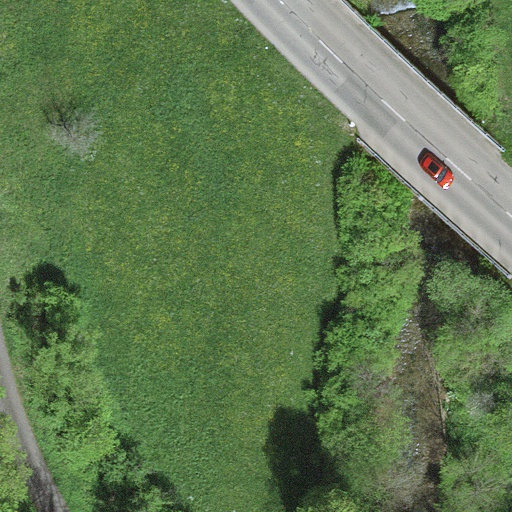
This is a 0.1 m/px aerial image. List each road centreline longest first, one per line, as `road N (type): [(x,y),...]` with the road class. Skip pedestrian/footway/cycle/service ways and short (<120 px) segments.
road 1 (secondary): [(511,225),(278,0)]
road 2 (residential): [(51,511),(31,477),(0,370)]
